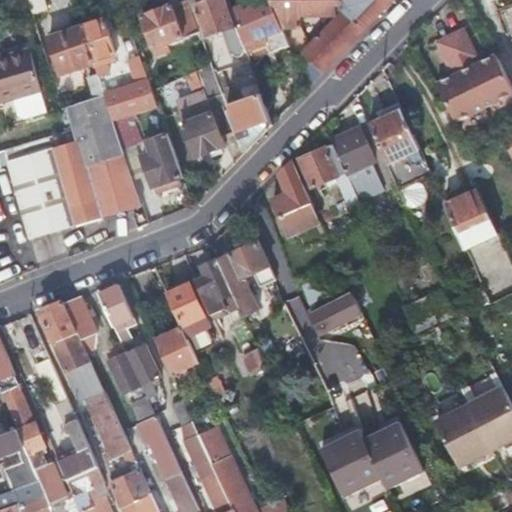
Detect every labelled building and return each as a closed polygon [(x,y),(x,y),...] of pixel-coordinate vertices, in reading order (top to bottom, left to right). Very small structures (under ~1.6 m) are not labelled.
[(26,0),(30,14),(46,9),(42,0),(26,0)] [(166,51),(164,45),(198,33),(186,0),(185,0),(141,16),(156,55),(166,51)] [(232,54),(238,52),(245,50),(243,44),(238,29),(237,27),(234,28),(223,0),(211,0),(202,4),(200,0),(186,0),(198,33),(201,40),(223,32),(232,54)] [(282,30),(281,28),(268,0),(254,0),(233,8),(242,27),(258,22),(264,35),(265,37),(282,30)] [(268,0),(281,28),(300,28),(301,15),(334,14),(335,9),(342,10),(302,51),(322,72),(393,0),(268,0)] [(511,0),(503,0),(496,3),(508,34),(511,32),(511,0)] [(102,21),(80,28),(92,62),(104,58),(113,54),(102,21)] [(238,29),(243,44),(264,35),(258,22),(242,27),(238,29)] [(92,62),(80,28),(47,39),(59,76),(93,65),(92,62)] [(476,55),(469,42),(463,29),(436,42),(450,68),(454,67),(473,57),(476,55)] [(0,103),(13,100),(18,117),(24,120),(46,113),(40,91),(41,91),(29,49),(0,57),(0,103)] [(308,86),(322,72),(302,51),(295,58),(308,86)] [(194,56),(198,68),(210,63),(208,58),(206,52),(194,56)] [(476,64),(457,74),(438,84),(463,132),(511,107),(511,86),(495,54),(476,64)] [(214,56),(208,58),(210,63),(221,91),(226,88),(214,56)] [(473,57),(454,67),(457,74),(476,64),(473,57)] [(94,68),(103,65),(106,64),(104,58),(92,62),(93,65),(94,68)] [(152,89),(157,104),(202,86),(212,112),(182,123),(195,156),(225,144),(222,135),(236,130),(221,91),(210,63),(198,68),(199,71),(152,89)] [(94,68),(97,76),(97,77),(107,74),(103,65),(94,68)] [(60,111),(65,109),(103,95),(97,77),(97,76),(69,85),(69,87),(54,92),(60,111)] [(226,88),(221,91),(236,130),(244,152),(271,124),(255,78),(226,88)] [(158,107),(157,104),(152,89),(149,82),(104,97),(113,123),(158,107)] [(143,211),(113,123),(104,97),(103,95),(65,109),(76,144),(100,223),(143,211)] [(432,172),(417,140),(401,108),(369,123),(400,187),(407,203),(413,206),(423,202),(428,191),(423,182),(416,180),(432,172)] [(333,143),(346,171),(371,159),(375,157),(361,126),(331,140),(333,143)] [(168,134),(157,138),(146,142),(161,184),(183,176),(168,134)] [(336,175),(346,171),(333,143),(302,158),(314,185),(336,175)] [(95,225),(100,223),(76,144),(71,146),(95,225)] [(30,243),(95,225),(71,146),(8,163),(30,243)] [(384,186),(371,159),(346,171),(358,198),(384,186)] [(278,174),(282,182),(286,190),(272,196),(287,231),(319,217),(292,160),(278,174)] [(351,208),(361,204),(358,198),(346,171),(336,175),(351,208)] [(500,230),(490,209),(480,187),(447,203),(467,246),(500,230)] [(511,254),(500,230),(467,246),(485,284),(493,300),(494,302),(511,293),(511,254)] [(258,239),(228,252),(240,277),(244,276),(248,273),(252,271),(259,285),(280,276),(272,258),(268,261),(258,239)] [(228,252),(216,258),(237,303),(242,314),(258,307),(244,276),(240,277),(228,252)] [(237,303),(216,258),(200,265),(205,274),(195,278),(212,316),(225,310),(225,308),(237,303)] [(126,276),(131,288),(137,300),(148,294),(137,272),(126,276)] [(328,300),(323,289),(318,277),(302,283),(311,307),(328,300)] [(493,300),(485,284),(452,300),(458,314),(465,311),(466,313),(493,300)] [(130,338),(128,333),(126,329),(135,325),(117,285),(99,292),(122,341),(130,338)] [(167,294),(182,325),(187,336),(198,331),(210,326),(191,285),(167,294)] [(353,291),(333,303),(313,314),(323,332),(362,310),(353,291)] [(289,320),(297,317),(306,314),(297,295),(281,301),(289,320)] [(413,331),(437,328),(433,298),(409,301),(413,331)] [(62,301),(51,306),(39,310),(66,370),(75,365),(83,381),(88,393),(85,394),(108,447),(103,450),(108,459),(122,453),(130,449),(80,340),(65,308),(62,301)] [(81,301),(65,308),(80,340),(95,333),(81,301)] [(187,336),(182,325),(155,338),(172,376),(200,363),(187,336)] [(58,473),(57,473),(56,474),(50,459),(45,461),(38,445),(44,442),(35,420),(33,421),(13,374),(15,373),(0,340),(0,390),(15,426),(24,445),(38,478),(44,491),(49,501),(62,495),(66,493),(58,473)] [(141,385),(145,394),(148,399),(155,395),(150,382),(160,377),(145,344),(126,352),(141,385)] [(112,351),(115,358),(126,352),(123,346),(112,351)] [(244,355),(249,364),(253,373),(263,369),(265,373),(269,371),(258,348),(244,355)] [(122,394),(141,385),(126,352),(115,358),(107,361),(122,394)] [(511,402),(499,378),(433,411),(459,464),(471,457),(474,462),(484,457),(482,452),(505,440),(507,445),(511,442),(511,402)] [(79,397),(85,394),(88,393),(83,381),(73,385),(79,397)] [(62,384),(56,387),(50,391),(68,430),(80,424),(62,384)] [(352,398),(359,415),(378,408),(370,391),(352,398)] [(148,399),(145,394),(130,402),(139,420),(137,420),(146,442),(149,441),(181,511),(191,511),(197,509),(148,399)] [(171,402),(186,437),(198,431),(182,397),(171,402)] [(24,445),(15,426),(0,432),(0,454),(17,448),(24,445)] [(390,493),(427,475),(402,426),(367,443),(362,434),(323,453),(347,501),(385,483),(390,493)] [(235,511),(213,462),(198,431),(186,437),(183,438),(216,511),(235,511)] [(18,480),(21,485),(38,478),(24,445),(17,448),(22,460),(12,465),(18,480)] [(66,478),(98,464),(91,448),(59,462),(66,478)] [(128,466),(136,462),(130,449),(122,453),(128,466)] [(213,462),(235,511),(255,511),(229,455),(213,462)] [(105,480),(98,464),(66,478),(80,511),(94,511),(93,510),(90,502),(92,502),(87,487),(105,480)] [(140,511),(158,511),(138,467),(110,480),(124,511),(135,511),(139,511),(140,511)] [(28,511),(24,500),(44,491),(38,478),(21,485),(12,489),(0,494),(0,509),(14,503),(17,511),(28,511)] [(9,483),(12,489),(21,485),(18,480),(9,483)] [(66,511),(69,511),(62,495),(49,501),(53,511),(66,511)]
